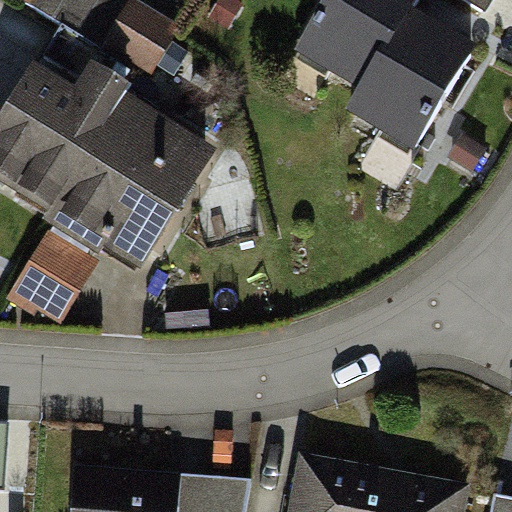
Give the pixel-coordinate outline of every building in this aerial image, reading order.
[(173,31),(118,0),(0,0),(0,1),(143,83),(173,31)] [(488,61),(385,0),(338,0),(295,73),(362,112),(352,129),(422,171),(488,61)] [(453,0),(486,21),(491,0),(453,0)] [(206,174),(51,77),(0,157),(0,191),(139,279),(206,174)] [(100,277),(50,249),(20,302),(70,331),(100,277)] [(475,511),(479,492),(301,462),(292,511),(475,511)] [(241,511),(242,495),(82,486),(80,511),(241,511)] [(511,511),(511,505),(499,503),(496,511),(511,511)]
